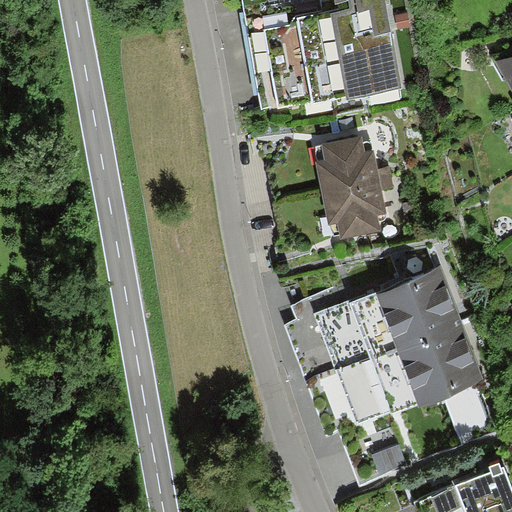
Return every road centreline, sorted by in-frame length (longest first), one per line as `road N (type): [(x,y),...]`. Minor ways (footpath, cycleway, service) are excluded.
road 1 (secondary): [(70,0),(159,511)]
road 2 (residential): [(189,0),(240,275),(293,452)]
